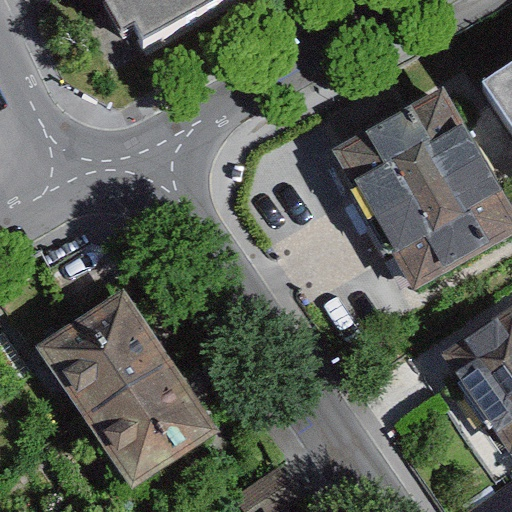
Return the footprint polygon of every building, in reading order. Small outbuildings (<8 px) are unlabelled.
[(115,0),(119,6),(107,12),(126,47),(138,41),(147,57),(254,0),(115,0)] [(511,79),(485,97),(511,137),(511,79)] [(511,227),(446,108),(348,161),(421,293),(511,243),(511,227)] [(213,421),(123,287),(49,336),(139,470),(213,421)] [(511,328),(456,366),(511,448),(511,328)] [(296,486),(285,468),(242,494),(252,511),(282,511),(304,500),(296,486)] [(511,511),(511,488),(474,511),(511,511)]
